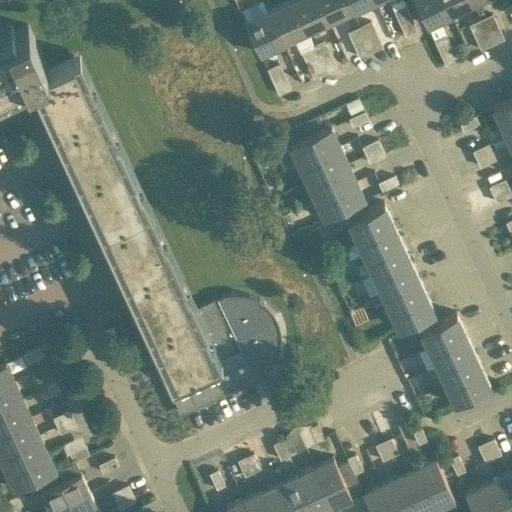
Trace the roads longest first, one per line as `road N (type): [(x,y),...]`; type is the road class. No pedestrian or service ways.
road 1 (residential): [(412,109),(511,333)]
road 2 (residential): [(155,461),(378,365)]
road 3 (residential): [(288,107),(391,63),(412,109)]
road 4 (residential): [(155,461),(94,326)]
